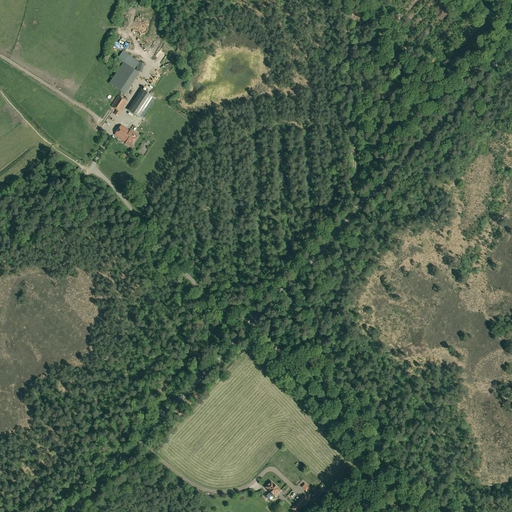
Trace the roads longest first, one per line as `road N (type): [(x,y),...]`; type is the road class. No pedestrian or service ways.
road 1 (tertiary): [(74,511),(511,47)]
road 2 (track): [(259,335),(308,372),(439,511)]
road 3 (unknown): [(259,335),(89,511)]
road 4 (track): [(344,0),(355,201)]
road 5 (track): [(92,168),(216,301)]
road 6 (track): [(0,264),(92,168)]
